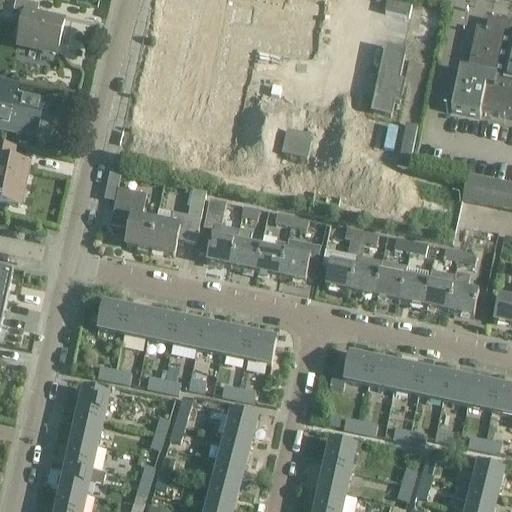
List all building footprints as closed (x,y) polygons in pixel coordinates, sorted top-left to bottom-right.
[(166,0),(141,126),(228,144),(248,44),(306,57),(318,0),(166,0)] [(21,17),(15,48),(53,56),(60,26),(36,20),(38,9),(14,3),(11,15),(21,17)] [(434,46),(442,15),(421,10),(414,41),(434,46)] [(485,91),(480,117),(511,123),(511,28),(498,25),(496,36),(475,32),(467,72),(466,76),(478,78),(497,82),(495,93),(485,91)] [(392,105),(398,107),(400,107),(405,85),(400,84),(405,58),(403,57),(385,53),(371,116),(389,120),(392,105)] [(479,123),(480,117),(485,91),(495,93),(497,82),(488,81),(478,78),(466,76),(459,74),(459,75),(450,117),(479,123)] [(18,89),(0,85),(0,135),(17,139),(18,134),(36,138),(43,108),(16,101),(18,89)] [(286,136),(281,160),(307,165),(312,141),(286,136)] [(14,153),(0,150),(0,207),(20,212),(24,193),(19,193),(25,169),(11,166),(14,153)] [(108,177),(105,191),(117,194),(120,180),(108,177)] [(465,185),(461,204),(467,206),(473,207),(478,182),(466,180),(465,185)] [(478,182),(473,207),(486,210),(491,185),(478,182)] [(491,185),(486,210),(498,212),(503,188),(491,185)] [(511,189),(503,188),(498,212),(511,215),(511,209),(511,189)] [(127,234),(126,245),(124,252),(148,257),(155,225),(141,222),(146,199),(117,194),(110,231),(127,234)] [(155,225),(148,257),(173,262),(176,245),(194,249),(205,198),(192,195),(192,196),(190,196),(186,211),(189,212),(188,221),(172,218),(170,228),(155,225)] [(208,205),(202,233),(219,237),(225,208),(208,205)] [(256,226),(259,215),(242,212),(240,223),(256,226)] [(274,230),(289,233),(291,222),(276,219),(274,230)] [(291,222),(289,233),(305,237),(308,225),(291,222)] [(343,245),(359,248),(362,237),(346,233),(343,245)] [(235,246),(230,273),(254,278),(260,252),(248,249),(251,238),(238,236),(235,246)] [(362,237),(359,248),(375,251),(378,240),(362,237)] [(205,268),(230,273),(235,246),(210,241),(205,268)] [(392,255),(408,258),(411,247),(395,243),(392,255)] [(260,252),(254,278),(279,283),(284,257),(285,257),(286,249),(275,247),(273,254),(260,252)] [(411,247),(408,258),(424,262),(427,250),(411,247)] [(442,265),(457,268),(460,257),(444,254),(442,265)] [(324,292),(348,298),(354,271),(356,262),(325,256),(321,272),(328,273),(324,292)] [(284,257),(279,283),(304,288),(309,262),(285,257),(284,257)] [(460,257),(457,268),(474,272),(476,260),(460,257)] [(0,305),(4,306),(12,273),(0,270),(0,305)] [(354,271),(348,298),(373,303),(378,276),(354,271)] [(378,276),(373,303),(398,308),(403,282),(378,276)] [(428,287),(422,313),(447,318),(455,281),(454,281),(430,276),(428,287)] [(455,281),(447,318),(472,323),(477,297),(466,295),(469,281),(454,278),(454,281),(455,281)] [(403,282),(398,308),(422,313),(428,287),(403,282)] [(497,301),(497,305),(492,327),(511,331),(511,297),(511,304),(497,301)] [(97,335),(122,340),(127,315),(102,309),(97,335)] [(127,315),(122,340),(143,344),(149,319),(127,315)] [(149,319),(143,344),(171,350),(178,325),(149,319)] [(178,325),(171,350),(193,355),(201,330),(178,325)] [(201,330),(193,355),(219,360),(224,335),(201,330)] [(224,335),(219,360),(246,366),(251,341),(224,335)] [(251,341),(246,366),(270,371),(275,346),(251,341)] [(344,387),(367,392),(371,365),(348,361),(345,373),(333,370),(328,393),(342,396),(344,387)] [(371,365),(367,392),(393,398),(398,371),(371,365)] [(398,371),(393,398),(416,403),(420,376),(398,371)] [(99,373),(96,384),(112,387),(115,376),(99,373)] [(115,376),(112,387),(128,390),(130,379),(115,376)] [(148,382),(145,393),(145,394),(161,397),(164,386),(166,377),(161,376),(159,385),(148,382)] [(420,376),(416,403),(441,408),(447,381),(420,376)] [(166,377),(164,386),(168,386),(168,387),(175,388),(177,379),(166,377)] [(447,381),(441,408),(462,412),(469,386),(447,381)] [(189,384),(187,395),(203,399),(205,387),(189,384)] [(164,386),(161,397),(177,401),(180,389),(175,388),(168,387),(168,386),(164,386)] [(469,386),(462,412),(487,417),(494,391),(469,386)] [(223,391),(221,402),(236,406),(239,394),(223,391)] [(511,394),(494,391),(487,417),(511,422),(511,394)] [(239,394),(236,406),(252,409),(254,397),(239,394)] [(82,396),(76,422),(102,428),(108,402),(82,396)] [(181,403),(175,423),(186,427),(192,406),(181,403)] [(231,418),(225,441),(250,447),(255,425),(231,418)] [(329,420),(327,430),(338,432),(339,422),(329,420)] [(76,422),(70,448),(97,452),(102,428),(76,422)] [(158,423),(154,437),(164,440),(168,426),(158,423)] [(175,423),(168,446),(179,449),(186,427),(175,423)] [(344,424),(342,434),(342,435),(358,438),(358,437),(360,427),(344,424)] [(360,427),(358,437),(358,438),(374,442),(377,431),(360,427)] [(393,436),(392,444),(391,446),(407,449),(410,437),(394,433),(394,436),(393,436)] [(436,435),(433,446),(433,447),(449,450),(451,439),(436,435)] [(148,454),(159,457),(164,440),(154,437),(148,454)] [(418,439),(410,437),(407,449),(423,452),(425,440),(418,439)] [(485,445),(482,456),(498,460),(500,448),(489,446),(491,440),(486,439),(485,445)] [(225,441),(219,465),(243,472),(250,447),(225,441)] [(469,442),(467,453),(482,456),(485,445),(469,442)] [(329,447),(324,471),(350,475),(354,453),(329,447)] [(70,448),(66,469),(92,475),(97,452),(70,448)] [(426,459),(420,480),(432,482),(438,462),(426,459)] [(163,462),(158,477),(170,480),(174,466),(163,462)] [(219,465),(212,490),(237,497),(243,472),(219,465)] [(66,469),(60,492),(86,498),(89,487),(102,490),(105,478),(92,475),(66,469)] [(144,470),(139,486),(150,488),(154,473),(144,470)] [(458,479),(455,491),(495,503),(502,477),(477,470),(474,483),(458,479)] [(324,471),(318,495),(344,502),(350,475),(324,471)] [(405,473),(400,489),(412,492),(416,477),(405,473)] [(158,477),(153,493),(165,497),(170,480),(158,477)] [(420,480),(413,507),(424,510),(432,482),(420,480)] [(144,505),(146,500),(150,488),(139,486),(134,502),(144,505)] [(395,505),(407,508),(412,492),(400,489),(395,505)] [(212,490),(206,511),(232,511),(237,497),(212,490)] [(459,511),(493,511),(495,503),(455,491),(452,504),(461,506),(459,511)] [(60,492),(55,511),(83,511),(86,498),(60,492)] [(318,495),(314,511),(353,511),(355,505),(344,502),(318,495)]
